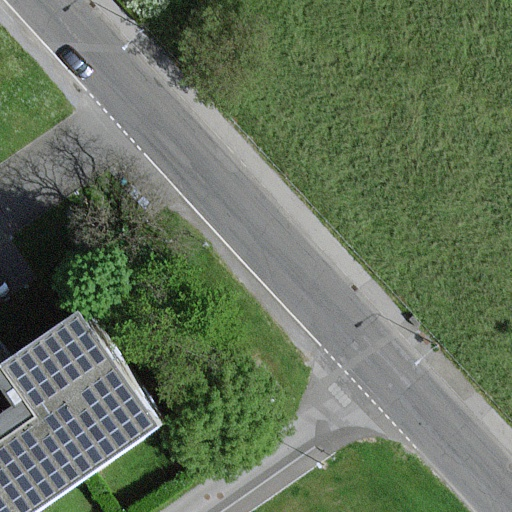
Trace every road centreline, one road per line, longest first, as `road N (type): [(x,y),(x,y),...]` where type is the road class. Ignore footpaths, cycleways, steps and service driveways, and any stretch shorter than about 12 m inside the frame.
road 1 (tertiary): [(393,371),(53,0)]
road 2 (residential): [(393,371),(193,511)]
road 3 (tertiary): [(511,496),(393,371)]
